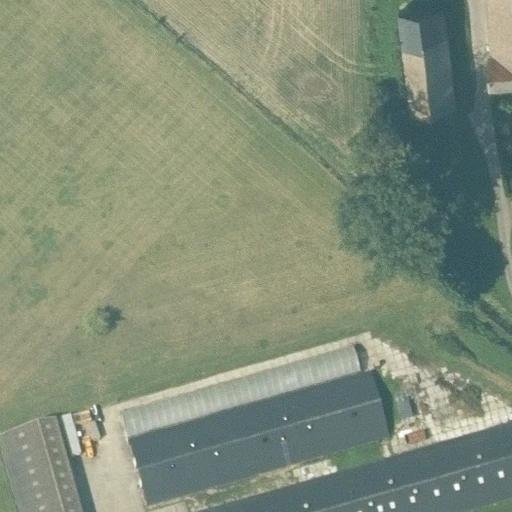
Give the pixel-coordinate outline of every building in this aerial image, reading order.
[(489,51),(491,87),(511,85),(511,0),(489,0),(493,51),(489,51)] [(400,13),(409,89),(411,109),(455,104),(444,8),(400,13)] [(149,511),(379,445),(389,442),(371,375),(129,443),(149,511)] [(77,511),(53,424),(0,439),(0,456),(15,511),(77,511)] [(511,427),(395,460),(384,462),(210,511),(473,511),(511,501),(511,427)]
